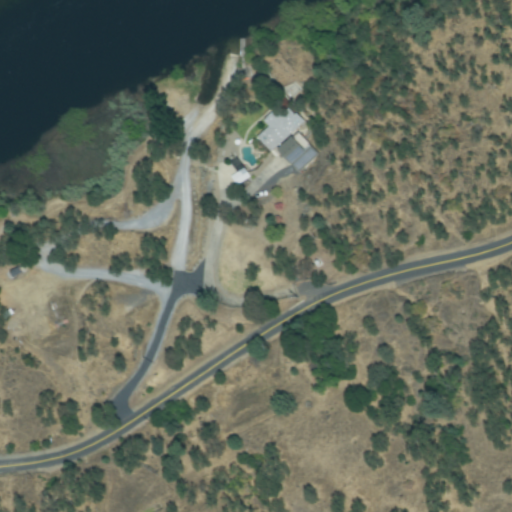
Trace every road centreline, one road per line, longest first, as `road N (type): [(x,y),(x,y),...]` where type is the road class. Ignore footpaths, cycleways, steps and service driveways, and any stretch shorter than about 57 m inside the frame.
road 1 (tertiary): [(511,250),(329,309),(56,478),(0,482)]
road 2 (residential): [(181,191),(155,232),(56,249),(36,264),(48,280),(89,293),(150,305),(205,302)]
road 3 (residential): [(123,440),(119,416),(173,304),(180,159),(211,120)]
road 4 (residential): [(215,210),(205,302),(219,317),(329,309)]
